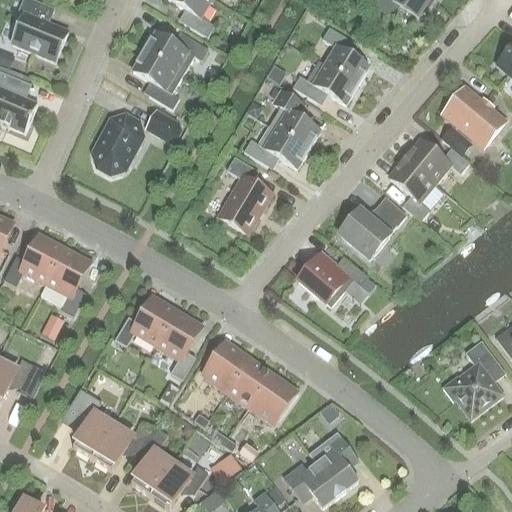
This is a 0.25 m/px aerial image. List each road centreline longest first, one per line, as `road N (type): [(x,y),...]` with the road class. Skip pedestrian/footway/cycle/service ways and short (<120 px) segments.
road 1 (residential): [(232,312),(503,0)]
road 2 (residential): [(451,482),(365,407),(232,312)]
road 3 (residential): [(232,312),(32,202)]
road 4 (residential): [(32,202),(116,0)]
road 5 (residential): [(109,511),(0,447)]
